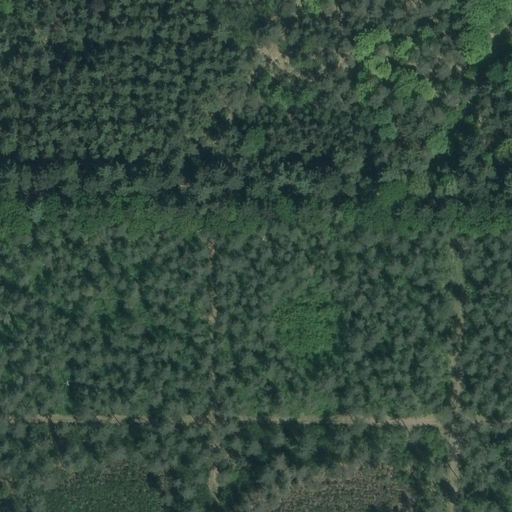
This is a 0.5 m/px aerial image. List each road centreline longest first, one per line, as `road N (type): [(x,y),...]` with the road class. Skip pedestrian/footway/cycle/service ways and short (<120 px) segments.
road 1 (track): [(511,421),(0,417)]
road 2 (tertiary): [(0,202),(511,203)]
road 3 (track): [(449,511),(457,202)]
road 4 (track): [(211,511),(209,202)]
road 5 (track): [(511,17),(452,138)]
